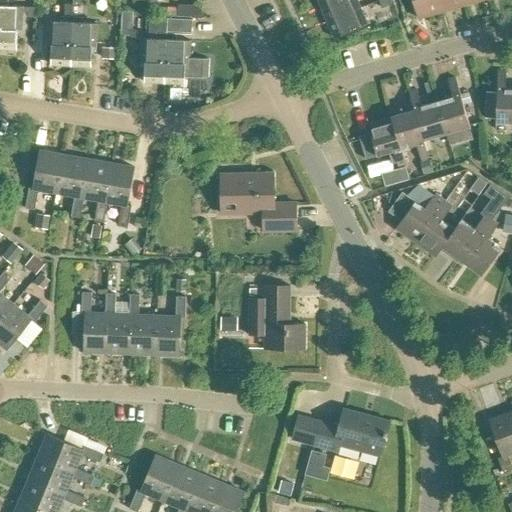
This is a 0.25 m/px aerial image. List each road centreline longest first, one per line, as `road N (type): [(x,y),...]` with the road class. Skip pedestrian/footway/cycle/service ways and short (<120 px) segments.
road 1 (residential): [(0,102),(168,130),(281,98)]
road 2 (residential): [(243,405),(0,390)]
road 3 (residential): [(281,98),(511,34)]
road 4 (residential): [(425,393),(403,397),(331,373),(336,259),(355,246)]
road 5 (unclassified): [(355,246),(281,98)]
road 6 (unclassified): [(425,393),(355,246)]
